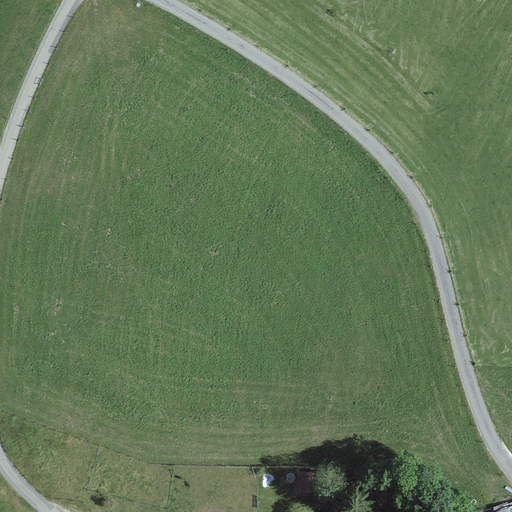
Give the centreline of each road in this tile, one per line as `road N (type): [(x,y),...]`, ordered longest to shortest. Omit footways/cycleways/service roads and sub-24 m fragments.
road 1 (residential): [(164,0),(291,77),(374,145),(423,210),(468,378),(493,443),(511,467)]
road 2 (residential): [(0,173),(35,66),(72,0)]
